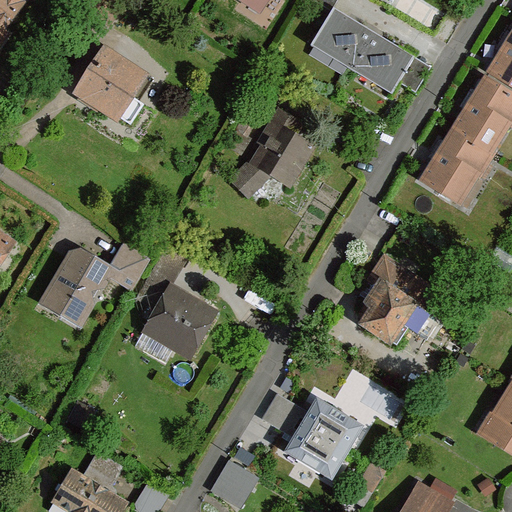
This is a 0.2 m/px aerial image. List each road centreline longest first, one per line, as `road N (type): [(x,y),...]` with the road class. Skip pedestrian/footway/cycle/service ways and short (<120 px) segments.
road 1 (residential): [(185,511),(491,0)]
road 2 (unknown): [(0,164),(74,233),(119,262)]
